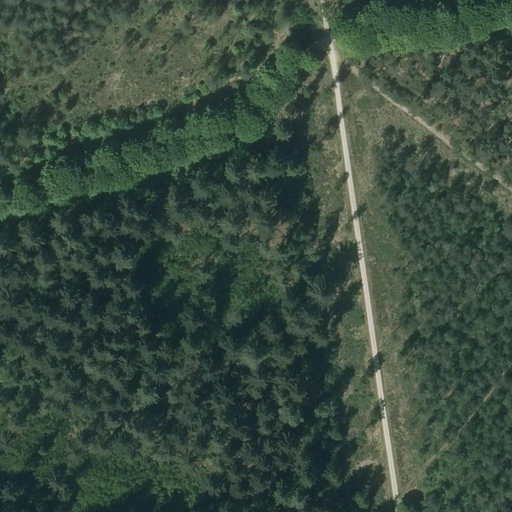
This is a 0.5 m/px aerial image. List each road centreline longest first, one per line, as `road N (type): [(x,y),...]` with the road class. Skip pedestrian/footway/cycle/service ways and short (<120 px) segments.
road 1 (track): [(0,200),(227,117),(295,56),(349,30),(511,15)]
road 2 (track): [(330,39),(398,511)]
road 3 (track): [(330,39),(341,56),(511,186)]
